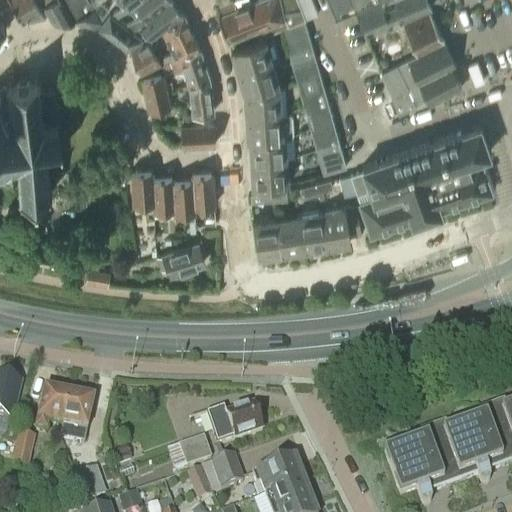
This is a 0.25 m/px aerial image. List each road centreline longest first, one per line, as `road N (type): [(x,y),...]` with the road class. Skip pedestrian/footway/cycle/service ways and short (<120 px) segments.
road 1 (primary): [(0,313),(97,335),(280,335),(375,327),(511,283)]
road 2 (residential): [(232,155),(242,269),(252,286),(332,278),(511,215)]
road 3 (residential): [(232,155),(142,155),(120,59),(87,37),(22,38)]
road 4 (residential): [(317,0),(374,138),(500,100)]
road 5 (residential): [(191,0),(220,77),(232,155)]
road 6 (residential): [(364,511),(307,404)]
